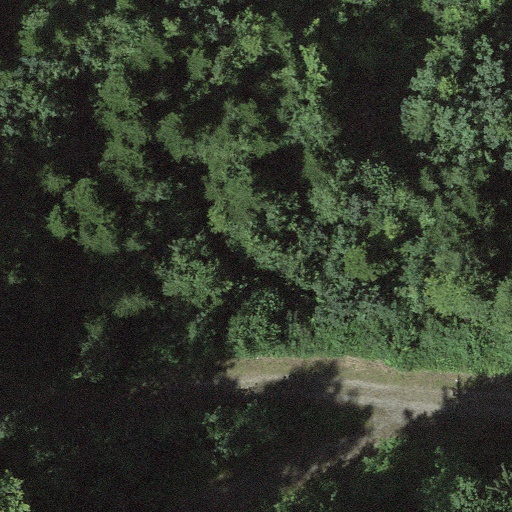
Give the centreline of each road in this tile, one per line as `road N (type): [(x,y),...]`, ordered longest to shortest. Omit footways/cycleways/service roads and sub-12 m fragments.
road 1 (track): [(426,403),(211,382),(129,410),(27,401),(0,382)]
road 2 (track): [(426,403),(201,511)]
